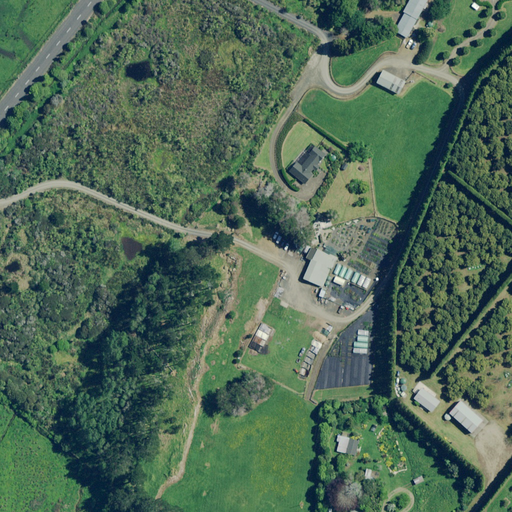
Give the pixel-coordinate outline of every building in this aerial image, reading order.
[(428,0),(408,0),(402,12),(405,14),(395,31),(407,38),(428,0)] [(382,69),(376,82),(399,94),(406,81),(382,69)] [(296,162),(289,172),(305,184),(312,174),(310,173),(313,169),(316,171),(320,166),(318,165),(325,155),(314,147),(309,154),(311,155),(302,167),(296,162)] [(274,243),(269,239),(264,246),(268,249),(274,243)] [(304,248),(300,246),(296,254),(300,256),(304,248)] [(306,259),(310,251),(306,249),(302,257),(306,259)] [(315,250),(302,279),(323,288),(335,258),(315,250)] [(338,275),(342,266),(338,264),(333,273),(338,275)] [(344,278),(348,268),(343,266),(339,276),(344,278)] [(345,281),(336,277),(333,282),(343,286),(345,281)] [(363,292),(352,287),(348,295),(359,300),(363,292)] [(312,365),(313,365),(334,328),(326,323),(304,360),(312,365)] [(309,377),(312,365),(304,362),(300,375),(309,377)] [(414,399),(431,413),(440,402),(422,388),(414,399)] [(407,395),(404,392),(399,396),(402,400),(407,395)] [(462,400),(450,414),(472,434),(484,420),(462,400)] [(452,417),(447,413),(444,417),(448,421),(452,417)] [(359,441),(338,436),(337,441),(339,442),(337,451),(356,456),(359,441)] [(371,470),(366,469),(365,481),(376,483),(376,477),(370,476),(371,470)]
